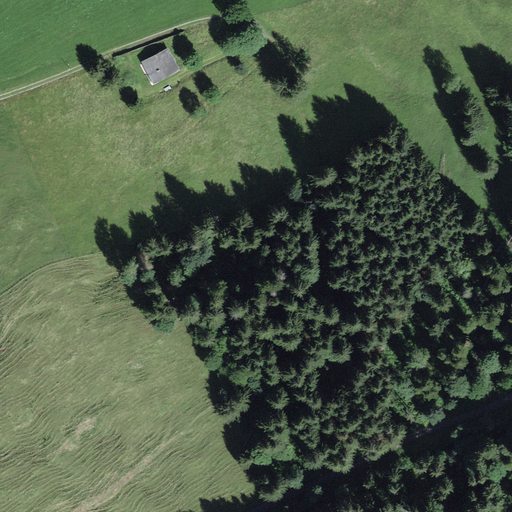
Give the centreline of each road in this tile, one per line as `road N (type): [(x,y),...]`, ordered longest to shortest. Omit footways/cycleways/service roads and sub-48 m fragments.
road 1 (track): [(169,82),(270,36),(253,21),(218,17),(0,97)]
road 2 (unclassified): [(250,511),(511,395)]
